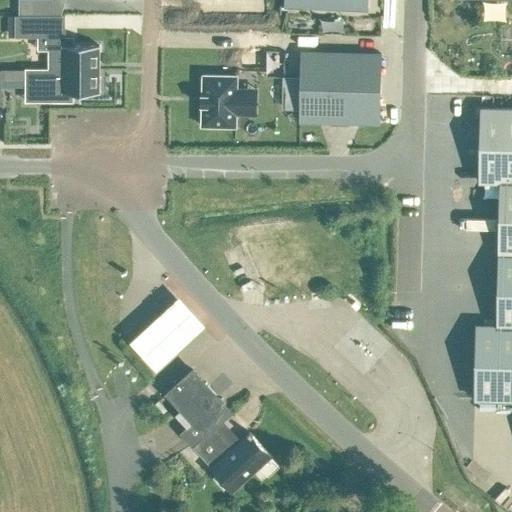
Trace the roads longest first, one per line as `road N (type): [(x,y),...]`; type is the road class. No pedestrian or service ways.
road 1 (tertiary): [(442,511),(350,439),(152,235),(148,166)]
road 2 (unclassified): [(412,163),(148,166)]
road 3 (residential): [(152,0),(148,166)]
road 4 (residential): [(412,163),(416,0)]
road 5 (tertiary): [(148,166),(0,167)]
road 6 (residential): [(120,511),(107,422),(89,369)]
road 7 (residential): [(408,308),(412,163)]
